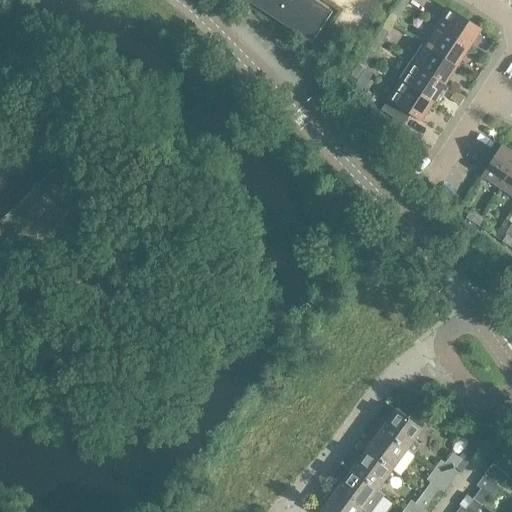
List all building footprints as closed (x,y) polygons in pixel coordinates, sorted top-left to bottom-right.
[(245,0),(313,44),(333,11),(316,0),(245,0)] [(399,18),(406,7),(398,2),(391,13),(399,18)] [(436,27),(469,48),(481,29),(448,8),(436,27)] [(457,66),(469,48),(436,27),(424,45),(457,66)] [(375,39),(382,43),(389,33),(381,28),(375,39)] [(375,54),(382,43),(375,39),(368,49),(375,54)] [(445,85),(457,66),(424,45),(412,63),(445,85)] [(350,76),(353,72),(357,65),(350,60),(343,71),(350,76)] [(433,103),(445,85),(412,63),(400,81),(433,103)] [(357,65),(353,72),(350,76),(358,81),(365,70),(357,65)] [(410,115),(411,115),(420,122),(433,103),(400,81),(381,111),(403,126),(410,115)] [(511,152),(501,146),(481,176),(500,188),(511,169),(511,152)] [(60,168),(57,165),(0,221),(0,225),(0,226),(0,229),(2,232),(11,223),(24,237),(41,220),(49,229),(63,215),(54,207),(70,191),(58,179),(67,171),(61,166),(60,168)] [(511,169),(500,188),(511,195),(511,169)] [(476,225),(481,218),(470,211),(466,218),(476,225)] [(481,218),(476,225),(487,232),(491,224),(481,218)] [(511,248),(511,237),(507,234),(502,242),(511,248)] [(407,451),(414,456),(421,446),(414,440),(426,425),(411,414),(408,419),(395,410),(386,423),(383,421),(376,429),(380,431),(407,450),(407,451)] [(391,470),(392,470),(401,477),(416,457),(414,456),(407,451),(407,450),(380,431),(371,443),(368,440),(362,449),(365,451),(365,450),(391,470)] [(471,459),(480,448),(471,442),(461,455),(459,458),(461,460),(459,464),(455,468),(461,473),(471,459)] [(350,470),(377,490),(392,470),(391,470),(365,450),(365,451),(356,462),(353,460),(347,469),(350,471),(350,470)] [(452,453),(445,464),(454,470),(459,464),(461,460),(459,458),(452,453)] [(501,474),(493,468),(486,478),(494,484),(501,474)] [(336,490),(362,510),(377,490),(350,470),(350,471),(342,482),(339,479),(332,489),(335,491),(336,490)] [(430,483),(423,493),(432,500),(439,490),(430,483)] [(481,489),(473,500),(481,506),(489,496),(481,489)] [(364,511),(362,510),(336,490),(335,491),(324,505),(321,503),(317,508),(322,511),(364,511)] [(423,493),(415,504),(424,510),(432,500),(423,493)] [(467,495),(459,506),(467,511),(477,511),(481,506),(473,500),(467,495)]
